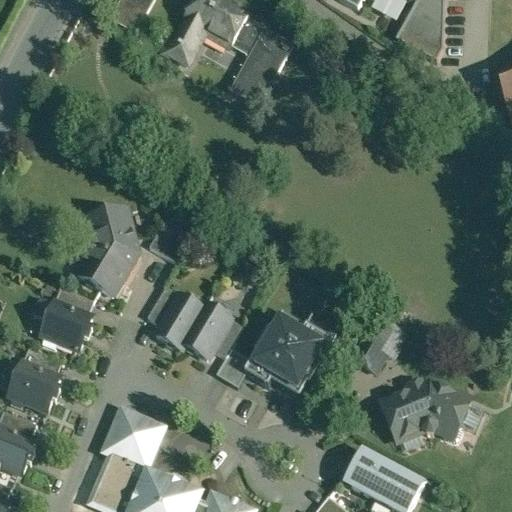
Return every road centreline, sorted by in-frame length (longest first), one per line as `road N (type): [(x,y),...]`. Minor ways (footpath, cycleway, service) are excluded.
road 1 (residential): [(57,511),(97,412),(122,382),(165,393),(258,447)]
road 2 (residential): [(258,447),(256,477),(270,491),(290,494),(308,484),(315,465),(310,446),(294,434)]
road 3 (residential): [(310,0),(428,86)]
road 4 (secondary): [(0,121),(55,0)]
